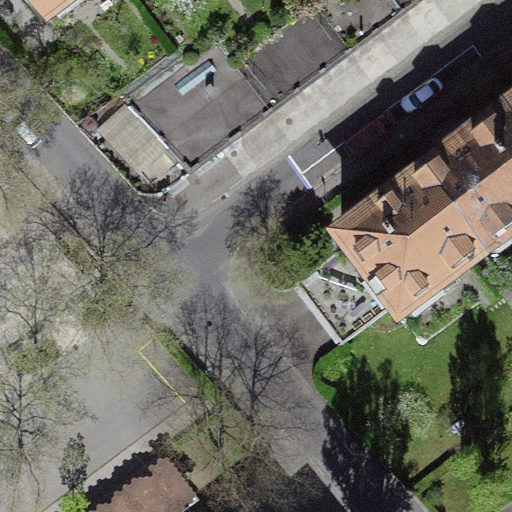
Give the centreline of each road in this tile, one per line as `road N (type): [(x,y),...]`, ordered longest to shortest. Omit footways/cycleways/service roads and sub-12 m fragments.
road 1 (residential): [(167,266),(511,8)]
road 2 (residential): [(167,266),(387,511)]
road 3 (residential): [(0,80),(167,266)]
